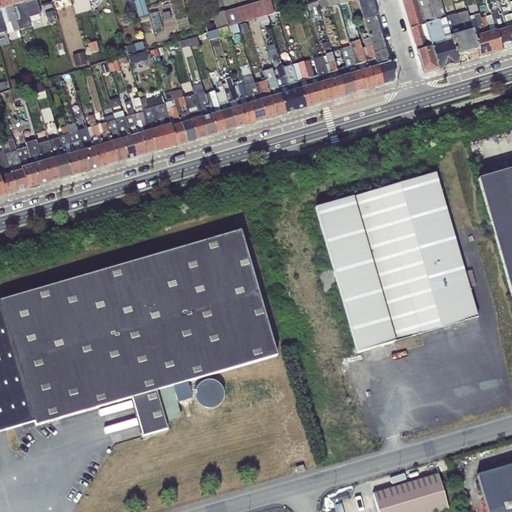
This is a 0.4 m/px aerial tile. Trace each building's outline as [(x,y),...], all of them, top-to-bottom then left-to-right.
[(9,0),(0,0),(0,10),(6,32),(7,34),(19,30),(9,0)] [(22,0),(9,0),(19,30),(31,26),(28,18),(22,0)] [(22,0),(28,18),(40,14),(36,0),(22,0)] [(142,0),(138,0),(134,1),(138,18),(147,15),(142,0)] [(270,0),(264,0),(224,12),(228,26),(237,24),(257,18),(267,15),(274,13),(270,0)] [(357,0),(363,20),(375,17),(376,16),(371,0),(357,0)] [(418,0),(403,5),(405,11),(419,6),(418,0)] [(417,0),(423,18),(424,24),(445,18),(439,0),(417,0)] [(316,1),(306,4),(311,19),(321,16),(316,1)] [(419,6),(405,11),(407,17),(421,12),(419,6)] [(511,48),(502,16),(501,14),(499,14),(498,11),(490,13),(491,16),(501,51),(511,48)] [(157,12),(150,14),(155,32),(162,30),(157,12)] [(228,26),(224,12),(212,15),(214,23),(216,30),(226,27),(228,26)] [(421,12),(407,17),(408,22),(423,18),(421,12)] [(466,12),(456,15),(467,53),(477,50),(468,17),(466,12)] [(511,12),(502,16),(511,48),(511,47),(511,12)] [(479,14),(468,17),(477,50),(479,58),(490,54),(480,18),(479,14)] [(267,15),(257,18),(260,27),(261,27),(263,34),(266,33),(264,26),(269,24),(267,15)] [(456,15),(445,18),(456,56),(463,54),(467,53),(456,15)] [(491,16),(480,18),(490,54),(501,51),(491,16)] [(375,17),(363,20),(367,33),(375,58),(387,55),(375,17)] [(423,18),(408,22),(410,28),(424,24),(423,18)] [(445,18),(424,24),(438,70),(458,64),(456,56),(445,18)] [(216,30),(214,23),(204,26),(205,28),(202,29),(203,34),(207,33),(215,31),(216,30)] [(246,23),(239,25),(241,34),(248,32),(246,23)] [(228,26),(226,27),(228,35),(239,32),(237,24),(228,26)] [(424,24),(410,28),(422,69),(422,71),(426,73),(428,73),(428,72),(438,70),(424,24)] [(226,27),(216,30),(219,38),(228,35),(226,27)] [(215,31),(207,33),(209,41),(219,38),(216,30),(215,31)] [(365,47),(361,48),(373,89),(383,86),(375,58),(367,33),(362,34),(365,47)] [(197,37),(188,40),(190,46),(191,48),(199,45),(197,37)] [(190,46),(188,40),(179,42),(181,49),(190,46)] [(373,89),(361,48),(359,41),(349,43),(350,46),(363,91),(373,89)] [(96,42),(87,45),(90,53),(98,51),(96,42)] [(142,42),(126,47),(128,54),(145,49),(142,42)] [(266,46),(270,59),(278,57),(274,44),(266,46)] [(363,91),(350,46),(341,49),(346,67),(354,94),(363,91)] [(145,51),(128,57),(130,65),(147,60),(145,51)] [(326,56),(322,57),(335,100),(344,97),(336,69),(331,52),(325,54),(326,56)] [(83,53),(72,56),(75,68),(87,64),(83,53)] [(387,55),(375,58),(383,86),(392,83),(394,79),(387,55)] [(160,56),(151,58),(153,67),(162,64),(160,56)] [(335,100),(322,57),(322,56),(312,59),(317,76),(325,103),(335,100)] [(117,61),(108,63),(111,73),(120,70),(117,61)] [(308,61),(303,62),(316,105),(325,103),(317,76),(313,77),(308,61)] [(303,62),(292,65),(305,109),(316,105),(303,62)] [(111,73),(108,63),(99,65),(102,77),(111,74),(111,73)] [(292,65),(282,68),(295,111),(305,109),(292,65)] [(295,111),(282,68),(282,66),(275,68),(278,79),(275,80),(285,114),(295,111)] [(346,67),(336,69),(344,97),(354,94),(346,67)] [(89,68),(81,71),(83,78),(91,75),(89,68)] [(285,114),(275,80),(272,69),(262,72),(264,78),(276,117),(285,114)] [(30,74),(22,77),(24,85),(32,82),(30,74)] [(18,78),(9,81),(11,88),(20,86),(18,78)] [(226,86),(222,87),(235,129),(244,126),(232,84),(230,78),(225,80),(226,86)] [(252,78),(242,81),(243,87),(254,84),(252,78)] [(261,82),(254,84),(265,120),(276,117),(264,78),(260,79),(261,82)] [(242,81),(232,84),(244,126),(254,123),(243,87),(242,81)] [(42,82),(33,85),(35,94),(44,92),(42,82)] [(216,135),(204,96),(201,84),(192,87),(194,95),(206,138),(216,135)] [(254,84),(243,87),(254,123),(265,120),(254,84)] [(219,92),(214,94),(225,132),(235,129),(222,87),(218,88),(219,92)] [(20,89),(12,91),(14,101),(23,98),(20,89)] [(195,141),(182,98),(180,90),(171,92),(173,101),(186,144),(195,141)] [(208,95),(204,96),(216,135),(225,132),(214,94),(214,92),(207,93),(208,95)] [(194,95),(182,98),(195,141),(206,138),(194,95)] [(144,98),(139,100),(155,153),(176,146),(163,104),(161,97),(146,102),(144,98)] [(118,98),(110,101),(112,109),(120,106),(118,98)] [(155,153),(139,100),(139,98),(132,100),(135,108),(134,108),(136,114),(133,115),(145,155),(155,153)] [(173,101),(163,104),(176,146),(186,144),(173,101)] [(145,155),(133,115),(130,102),(124,104),(128,117),(124,118),(136,158),(145,155)] [(136,158),(124,118),(122,112),(113,114),(113,115),(115,120),(127,161),(136,158)] [(90,127),(87,128),(99,169),(108,166),(96,125),(93,115),(87,117),(90,127)] [(115,120),(105,123),(117,164),(127,161),(115,120)] [(89,172),(77,131),(75,123),(66,126),(66,127),(80,174),(89,172)] [(117,164),(105,123),(96,125),(108,166),(117,164)] [(84,129),(77,131),(89,172),(99,169),(87,128),(86,126),(83,126),(84,129)] [(63,136),(59,137),(70,177),(80,174),(66,127),(61,128),(63,136)] [(27,190),(15,150),(11,136),(5,138),(7,143),(1,144),(3,151),(15,193),(27,190)] [(59,137),(48,141),(60,180),(70,177),(59,137)] [(49,183),(38,144),(36,140),(25,143),(27,147),(38,187),(49,183)] [(48,141),(38,144),(49,183),(60,180),(48,141)] [(27,147),(15,150),(27,190),(38,187),(27,147)] [(3,151),(0,152),(0,181),(4,197),(15,193),(3,151)] [(511,168),(479,178),(511,294),(511,168)] [(359,353),(480,318),(438,174),(317,208),(359,353)] [(243,232),(15,298),(51,423),(134,400),(145,438),(169,431),(167,424),(158,392),(175,387),(279,357),(243,232)] [(51,423),(15,298),(3,302),(37,424),(38,428),(51,423)] [(0,434),(37,424),(3,302),(0,302),(0,434)] [(198,397),(199,401),(202,405),(206,407),(211,409),(216,408),(220,406),(223,403),(226,399),(227,394),(226,389),(223,385),(220,382),(215,380),(211,380),(206,381),(202,384),(199,387),(198,392),(198,397)] [(175,387),(158,392),(167,424),(184,419),(175,387)] [(511,511),(511,463),(482,472),(493,511),(511,511)] [(441,471),(376,490),(382,511),(434,511),(452,507),(441,471)]
